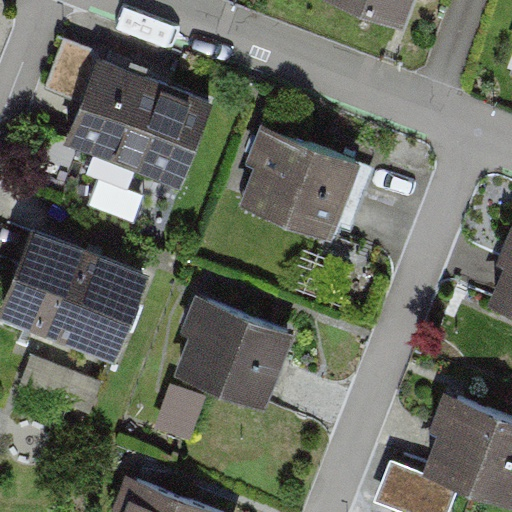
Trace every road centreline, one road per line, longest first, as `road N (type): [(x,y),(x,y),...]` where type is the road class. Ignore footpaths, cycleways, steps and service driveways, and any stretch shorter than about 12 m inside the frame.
road 1 (residential): [(474,124),(326,511)]
road 2 (residential): [(146,0),(474,124)]
road 3 (residential): [(45,0),(0,121)]
